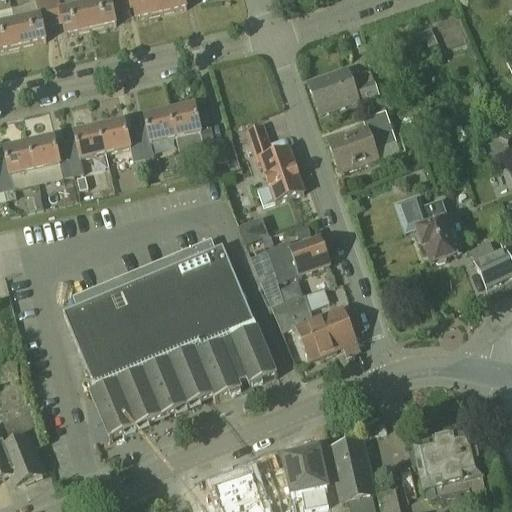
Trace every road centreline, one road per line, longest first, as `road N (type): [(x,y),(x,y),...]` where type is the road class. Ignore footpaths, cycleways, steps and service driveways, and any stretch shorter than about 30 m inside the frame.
road 1 (residential): [(388,375),(271,41)]
road 2 (tertiary): [(65,511),(388,375)]
road 3 (residential): [(0,101),(271,41)]
road 4 (residential): [(271,41),(386,0)]
